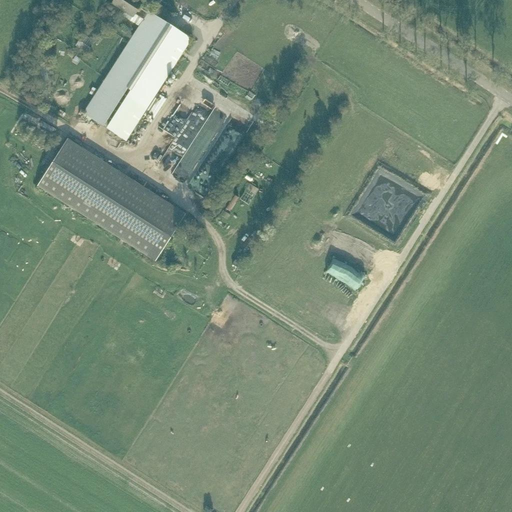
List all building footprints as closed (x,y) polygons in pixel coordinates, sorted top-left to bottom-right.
[(191,40),(179,32),(148,12),(147,14),(138,9),(141,4),(134,0),(113,0),(111,5),(133,19),(134,16),(142,20),(128,43),(82,115),(84,116),(125,143),(191,40)] [(39,52),(53,59),(63,42),(48,35),(39,52)] [(70,45),(80,51),(83,46),(72,40),(70,45)] [(206,49),(202,55),(211,60),(214,54),(206,49)] [(205,122),(191,113),(158,164),(172,173),(205,122)] [(189,183),(222,133),(205,122),(172,173),(189,183)] [(239,144),(222,133),(189,183),(206,195),(239,144)] [(152,263),(183,216),(66,140),(35,187),(152,263)] [(257,178),(262,166),(248,159),(242,172),(257,178)] [(234,200),(244,205),(251,188),(241,184),(234,200)] [(209,223),(219,231),(222,226),(212,218),(209,223)] [(158,293),(145,299),(148,305),(161,299),(158,293)] [(190,298),(182,295),(180,302),(188,305),(190,298)]
